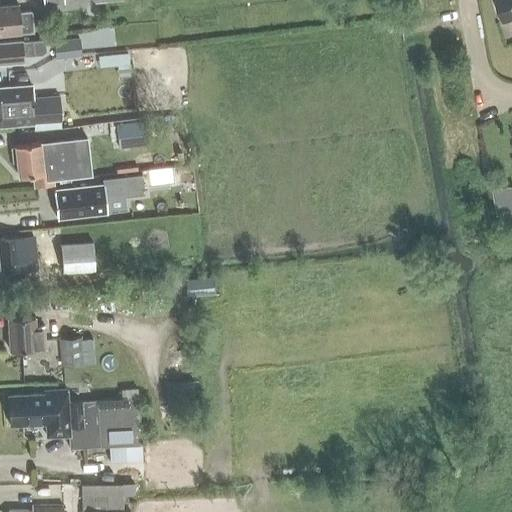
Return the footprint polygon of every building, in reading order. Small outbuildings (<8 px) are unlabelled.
[(511,0),(495,0),(503,22),(511,19),(511,0)] [(17,11),(17,5),(0,6),(0,34),(32,31),(30,11),(17,11)] [(80,56),(79,38),(54,40),(56,58),(80,56)] [(21,43),(20,41),(0,42),(0,62),(22,61),(22,56),(43,55),(45,52),(45,41),(21,43)] [(10,98),(9,87),(0,87),(0,126),(12,125),(24,124),(22,97),(10,98)] [(147,120),(115,124),(118,144),(150,140),(147,120)] [(49,156),(56,155),(66,154),(65,140),(14,145),(14,147),(10,148),(12,162),(16,162),(17,176),(36,174),(38,188),(52,186),(49,156)] [(57,219),(125,210),(123,196),(144,193),(141,174),(102,179),(103,183),(54,189),(57,219)] [(511,202),(511,199),(510,187),(492,190),(497,222),(507,220),(504,204),(511,202)] [(30,261),(28,237),(0,239),(0,271),(22,270),(22,261),(30,261)] [(94,270),(92,241),(60,244),(62,272),(94,270)] [(212,277),(184,280),(185,298),(214,295),(212,277)] [(9,351),(44,349),(43,327),(34,327),(33,317),(7,318),(9,351)] [(82,365),(79,337),(58,338),(61,366),(82,365)] [(165,383),(167,405),(195,402),(192,381),(165,383)] [(68,449),(138,446),(137,398),(67,402),(67,393),(66,393),(66,390),(43,391),(43,395),(7,396),(8,427),(45,425),(45,438),(67,437),(68,449)] [(80,511),(122,511),(123,484),(81,484),(80,511)]
